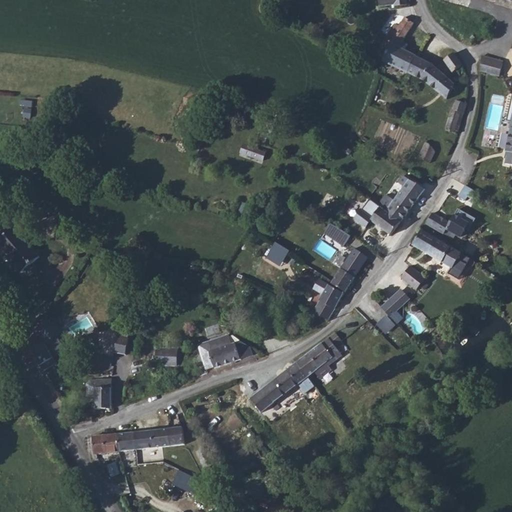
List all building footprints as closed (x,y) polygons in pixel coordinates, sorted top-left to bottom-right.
[(414,24),(405,17),(399,27),(396,24),(382,46),(377,55),(384,58),(383,61),(408,73),(417,57),(405,50),(408,45),(402,42),(414,24)] [(355,46),(335,36),(332,42),(352,51),(355,46)] [(454,53),(445,61),(454,73),(463,66),(454,53)] [(433,65),(417,57),(408,73),(424,81),(448,100),(455,85),(445,75),(433,65)] [(482,58),(481,71),(500,76),(503,63),(482,58)] [(446,131),(458,134),(460,126),(457,125),(461,113),(465,114),(467,105),(467,104),(457,101),(453,109),(446,131)] [(435,151),(427,142),(419,158),(430,164),(435,151)] [(266,152),(249,145),(245,154),(263,161),(266,152)] [(26,162),(9,176),(19,187),(23,184),(25,183),(36,174),(26,162)] [(387,195),(378,206),(381,207),(372,219),(371,221),(391,236),(426,190),(409,180),(404,176),(399,183),(405,187),(395,201),(387,195)] [(372,206),(366,215),(372,219),(381,207),(378,206),(375,203),(372,206)] [(450,224),(433,213),(426,224),(444,234),(446,230),(456,236),(462,224),(453,219),(450,224)] [(455,216),(453,219),(462,224),(456,236),(460,238),(468,225),(455,216)] [(157,232),(147,224),(139,232),(147,239),(157,232)] [(15,228),(0,240),(0,245),(23,272),(40,257),(15,228)] [(462,253),(422,230),(413,245),(453,269),(462,253)] [(276,250),(274,253),(285,259),(286,256),(276,250)] [(285,259),(274,253),(270,259),(281,266),(285,259)] [(364,265),(350,256),(341,269),(355,278),(364,265)] [(134,265),(128,275),(139,281),(145,271),(134,265)] [(426,279),(411,266),(402,278),(417,291),(420,286),(425,290),(429,285),(424,282),(426,279)] [(355,278),(341,269),(332,283),(346,293),(355,278)] [(329,320),(345,293),(320,280),(314,289),(324,294),(313,313),(329,320)] [(401,290),(389,302),(397,311),(410,300),(401,290)] [(389,302),(382,308),(391,317),(397,311),(389,302)] [(376,303),(365,313),(374,322),(385,312),(376,303)] [(55,326),(46,318),(34,331),(42,338),(29,345),(45,371),(57,363),(54,357),(62,352),(61,350),(64,348),(56,337),(57,336),(58,331),(55,326)] [(121,324),(115,353),(126,355),(130,339),(129,338),(131,326),(121,324)] [(336,332),(297,363),(308,377),(315,373),(321,380),(333,371),(329,366),(343,356),(336,347),(343,342),(336,332)] [(198,345),(207,370),(215,367),(215,368),(242,360),(234,344),(230,337),(229,335),(198,345)] [(233,336),(230,337),(234,344),(240,340),(233,336)] [(240,340),(234,344),(242,360),(253,355),(258,350),(240,340)] [(178,353),(163,352),(163,363),(162,365),(177,366),(178,353)] [(308,377),(297,363),(251,398),(262,413),(308,377)] [(98,388),(96,388),(96,409),(112,409),(112,388),(98,388)] [(183,427),(168,429),(171,446),(185,445),(183,427)] [(168,429),(135,433),(137,450),(171,446),(168,429)] [(135,433),(118,434),(120,452),(137,450),(135,433)] [(120,452),(118,434),(93,437),(95,455),(120,452)] [(220,480),(204,449),(197,452),(213,484),(220,480)] [(245,461),(234,467),(242,485),(255,478),(245,461)] [(117,464),(109,467),(113,477),(121,474),(117,464)] [(179,469),(173,483),(191,491),(198,478),(179,469)] [(211,486),(204,483),(201,490),(208,493),(211,486)] [(217,490),(211,486),(208,493),(214,495),(217,490)]
